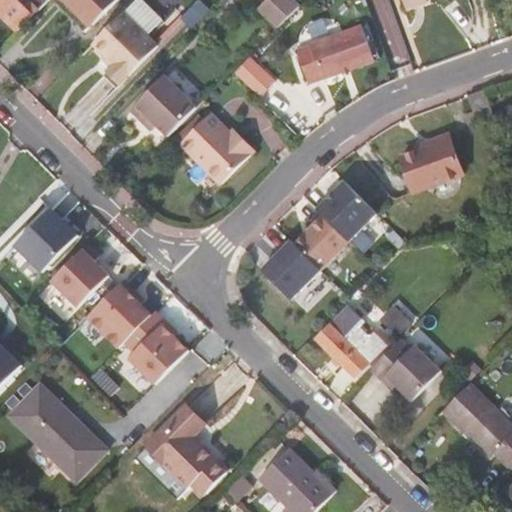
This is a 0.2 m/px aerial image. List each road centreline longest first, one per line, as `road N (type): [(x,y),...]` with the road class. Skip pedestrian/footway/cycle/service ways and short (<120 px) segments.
road 1 (residential): [(177,284),(300,160),(363,110),(511,51)]
road 2 (residential): [(177,284),(400,504)]
road 3 (residential): [(0,108),(177,284)]
